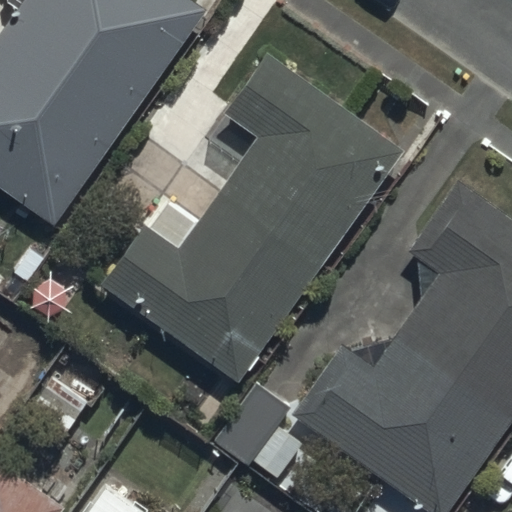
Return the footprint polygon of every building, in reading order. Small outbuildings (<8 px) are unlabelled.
[(0,197),(64,241),(213,23),(179,0),(37,0),(40,2),(0,60),(0,197)] [(143,329),(242,397),(404,161),(305,93),(268,68),(226,130),(262,155),(189,261),(145,231),(99,299),(143,329)] [(331,455),(414,511),(464,511),(511,442),(511,235),(491,221),(461,200),(413,270),(443,291),(380,382),(346,359),(297,432),(331,455)] [(90,386),(53,363),(28,403),(65,426),(90,386)] [(220,455),(251,477),(297,410),(265,389),(220,455)] [(0,511),(60,511),(2,472),(0,473),(0,511)] [(94,511),(151,511),(112,485),(94,511)]
